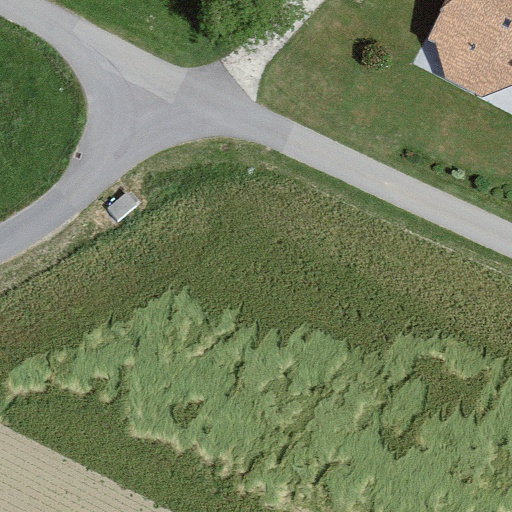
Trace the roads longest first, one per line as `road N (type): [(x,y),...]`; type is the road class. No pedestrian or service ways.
road 1 (unclassified): [(511,240),(7,0)]
road 2 (unknown): [(331,0),(240,108)]
